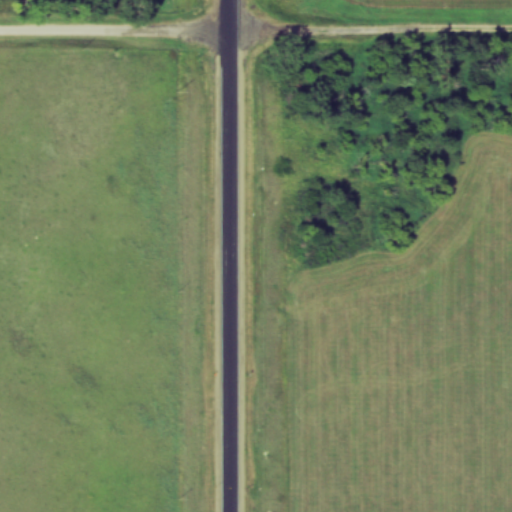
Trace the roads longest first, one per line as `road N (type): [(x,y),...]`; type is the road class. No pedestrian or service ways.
road 1 (secondary): [(227,511),(228,0)]
road 2 (residential): [(0,37),(511,38)]
